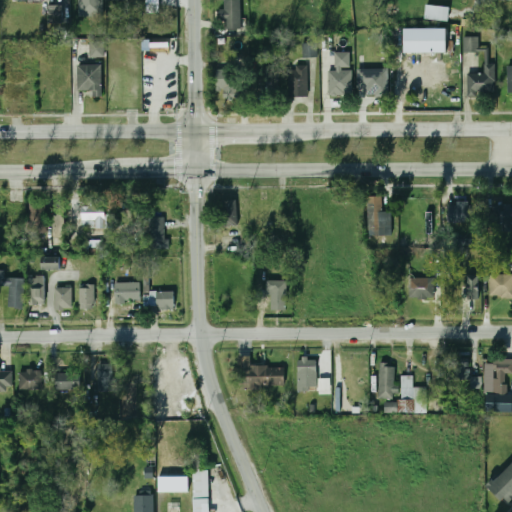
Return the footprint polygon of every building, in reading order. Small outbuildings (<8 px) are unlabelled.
[(79,0),(79,16),(104,17),(104,0),(79,0)] [(241,0),(224,0),(224,30),(241,30),(241,0)] [(64,23),(63,5),(48,5),(49,23),(64,23)] [(448,22),(450,7),(426,5),(425,19),(448,22)] [(405,53),(446,53),(446,28),(404,29),(405,53)] [(478,37),(463,37),(463,52),(478,52),(478,37)] [(90,58),(104,58),(104,42),(90,42),(90,58)] [(303,42),(303,58),(317,57),(317,42),(303,42)] [(335,52),(335,71),(328,71),(329,96),(353,96),(352,69),(351,69),(350,52),(335,52)] [(467,74),(467,95),(495,94),(494,64),(483,64),(483,74),(467,74)] [(102,65),(77,65),(77,91),(93,91),(93,97),(102,97),(102,65)] [(288,97),(307,97),(307,68),(288,68),(288,97)] [(218,70),(219,100),(239,99),(239,69),(218,70)] [(389,96),(389,69),(358,69),(358,88),(365,88),(365,96),(389,96)] [(269,92),(279,78),(270,72),(260,86),(269,92)] [(238,226),(236,201),(219,202),(221,227),(238,226)] [(28,234),(47,233),(46,203),(30,203),(30,221),(27,221),(28,234)] [(383,203),(367,203),(367,235),(383,235),(383,203)] [(447,203),(447,222),(474,222),(474,203),(447,203)] [(511,204),(494,204),(493,232),(511,233),(511,220),(511,204)] [(82,229),(103,229),(103,206),(82,206),(82,229)] [(147,218),(147,250),(166,250),(166,218),(147,218)] [(42,269),(61,269),(61,256),(42,256),(42,269)] [(8,309),(24,309),(24,279),(5,279),(5,271),(0,271),(0,286),(8,286),(8,309)] [(479,300),(480,275),(469,274),(468,299),(479,300)] [(511,298),(511,274),(491,274),(491,298),(511,298)] [(29,277),(29,306),(45,306),(45,277),(29,277)] [(408,298),(433,298),(433,278),(408,278),(408,298)] [(287,307),(287,281),(269,281),(269,307),(287,307)] [(139,283),(115,283),(115,302),(139,302),(139,283)] [(79,309),(95,309),(95,284),(79,284),(79,309)] [(55,287),(55,310),(73,310),(73,287),(55,287)] [(174,309),(174,292),(145,292),(145,309),(174,309)] [(471,380),(471,388),(480,388),(480,377),(468,378),(468,353),(451,353),(452,381),(471,380)] [(329,391),(329,379),(317,379),(317,358),(297,358),(297,391),(329,391)] [(493,394),(507,396),(511,361),(498,359),(493,394)] [(395,398),(395,363),(378,363),(378,398),(395,398)] [(98,393),(115,393),(115,364),(98,364),(98,393)] [(285,367),(238,367),(238,388),(285,388),(285,367)] [(0,368),(0,392),(11,392),(11,368),(0,368)] [(19,389),(41,389),(41,370),(19,370),(19,389)] [(81,373),(54,373),(54,390),(81,390),(81,373)] [(427,412),(427,387),(412,387),(412,376),(400,376),(400,401),(415,401),(415,412),(427,412)] [(486,412),(511,412),(511,394),(486,394),(486,412)] [(511,461),(487,485),(508,507),(511,503),(511,461)] [(193,470),(193,511),(209,511),(209,470),(193,470)] [(134,511),(153,511),(153,496),(134,496),(134,511)]
